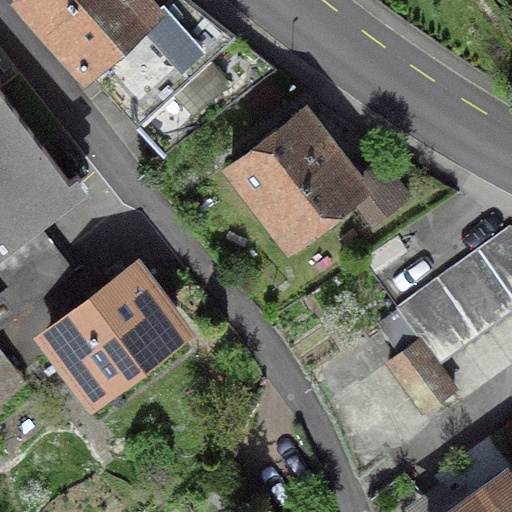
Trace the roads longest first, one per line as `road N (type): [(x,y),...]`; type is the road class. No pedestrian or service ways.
road 1 (residential): [(354,511),(265,333),(0,25)]
road 2 (tertiary): [(289,0),(511,147)]
